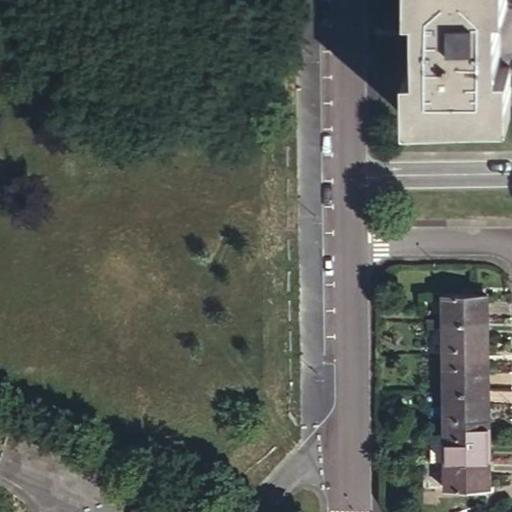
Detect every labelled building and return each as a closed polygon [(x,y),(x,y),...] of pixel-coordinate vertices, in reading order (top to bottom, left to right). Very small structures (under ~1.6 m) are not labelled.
[(505,9),(505,0),(407,0),(407,10),(415,10),(416,68),(405,68),(406,118),(509,117),(509,67),(498,67),(498,9),(505,9)] [(441,293),(441,320),(484,319),(484,293),(441,293)] [(441,355),(485,355),(484,319),(441,320),(441,355)] [(441,355),(442,389),(485,389),(485,355),(441,355)] [(485,389),(442,389),(442,425),(485,424),(485,389)] [(486,459),(485,424),(442,425),(442,460),(486,459)] [(486,459),(442,460),(443,489),(486,488),(486,459)]
